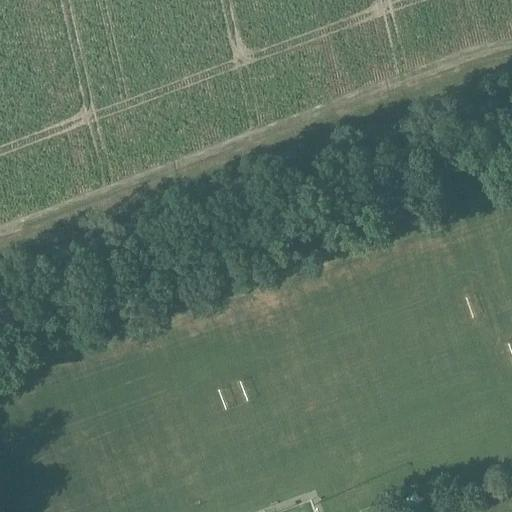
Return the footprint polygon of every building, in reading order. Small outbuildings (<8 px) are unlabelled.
[(153,16),(146,18),(150,30),(158,27),(153,16)] [(120,39),(112,41),(116,53),(124,50),(120,39)] [(166,47),(145,55),(158,91),(179,83),(166,47)] [(124,50),(116,53),(121,64),(124,62),(128,61),(124,50)] [(79,54),(71,57),(76,68),(83,65),(79,54)] [(128,61),(124,62),(138,99),(158,91),(145,55),(128,61)] [(121,64),(104,70),(117,106),(138,99),(124,62),(121,64)] [(83,65),(76,68),(80,79),(84,78),(87,76),(83,65)] [(39,69),(31,72),(35,83),(43,80),(39,69)] [(87,76),(84,78),(97,114),(117,106),(104,70),(87,76)] [(80,79),(63,85),(77,121),(97,114),(84,78),(80,79)] [(43,80),(35,83),(39,94),(43,93),(47,91),(43,80)] [(47,91),(43,93),(56,129),(77,121),(63,85),(47,91)] [(39,94),(22,101),(35,137),(56,129),(43,93),(39,94)] [(0,108),(0,131),(6,147),(27,140),(14,103),(0,108)]
